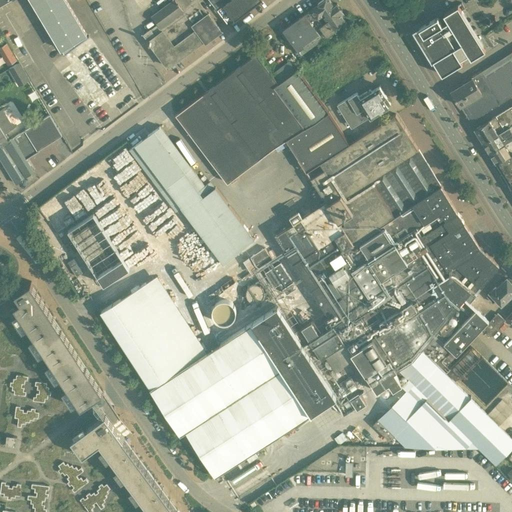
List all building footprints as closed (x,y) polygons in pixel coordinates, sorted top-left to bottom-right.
[(0,0),(0,5),(9,0),(31,0),(61,50),(62,49),(65,54),(88,37),(66,0),(0,0)] [(200,0),(172,0),(152,15),(158,23),(144,34),(169,68),(204,41),(206,43),(223,30),(209,11),(208,12),(199,1),(200,0)] [(210,0),(229,24),(261,0),(210,0)] [(323,0),(317,5),(306,13),(324,38),(335,30),(336,32),(341,28),(340,26),(346,21),(341,15),(340,12),(342,11),(337,3),(334,5),(330,0),(323,0)] [(442,24),(438,17),(423,26),(422,24),(413,30),(432,62),(434,61),(442,74),(463,62),(460,58),(468,53),(471,58),(485,49),(479,38),(458,4),(444,13),(448,21),(445,23),(442,24)] [(295,21),(283,29),(302,55),(302,54),(313,46),(323,39),(324,38),(306,13),(301,16),(295,21)] [(7,43),(0,47),(0,50),(3,56),(11,51),(7,43)] [(511,447),(511,397),(507,393),(487,413),(454,380),(479,355),(467,343),(475,335),(482,328),(489,320),(476,308),(446,340),(436,331),(470,290),(473,292),(480,284),(481,285),(498,264),(479,246),(396,114),(349,143),(329,112),(297,70),(278,84),(257,54),(253,57),(177,115),(228,183),(273,147),(287,139),(318,188),(310,193),(318,205),(275,233),(334,325),(327,330),(320,334),(312,321),(302,327),(321,357),(326,354),(335,370),(349,361),(355,357),(377,393),(391,385),(395,391),(403,386),(406,389),(378,419),(373,424),(390,440),(395,435),(405,445),(473,447),(478,447),(483,451),(495,464),(511,447)] [(293,56),(288,60),(294,68),(298,65),(293,56)] [(461,105),(470,121),(511,95),(511,59),(486,75),(483,71),(457,87),(451,91),(460,105),(461,105)] [(20,62),(8,68),(19,86),(30,79),(20,62)] [(369,117),(391,104),(386,96),(379,86),(371,91),(370,89),(358,96),(356,92),(337,104),(350,127),(369,116),(369,117)] [(490,119),(475,129),(483,142),(511,124),(511,105),(495,115),(496,117),(490,120),(490,119)] [(0,157),(55,123),(50,114),(10,139),(6,132),(13,128),(2,109),(0,110),(0,157)] [(62,135),(55,123),(0,157),(16,183),(34,170),(26,158),(39,151),(38,150),(62,135)] [(511,124),(483,142),(496,162),(511,152),(511,124)] [(215,186),(210,181),(205,186),(160,126),(133,146),(129,149),(176,212),(181,208),(223,263),(254,239),(215,186)] [(511,152),(496,162),(502,173),(511,166),(511,152)] [(511,166),(502,173),(509,183),(511,180),(511,166)] [(69,229),(104,284),(130,267),(94,213),(69,229)] [(259,270),(274,260),(265,247),(250,256),(259,270)] [(68,262),(77,276),(83,272),(74,258),(68,262)] [(292,279),(280,262),(265,272),(275,287),(281,283),(282,285),(292,279)] [(208,350),(158,273),(101,311),(180,434),(186,430),(215,475),(219,473),(273,437),(311,413),(311,414),(312,413),(337,397),(277,305),(208,350)] [(495,286),(489,292),(490,293),(488,296),(493,302),(496,300),(500,305),(511,293),(511,282),(511,283),(507,278),(496,288),(495,286)] [(0,441),(22,444),(101,392),(103,390),(45,302),(31,281),(0,301),(0,300),(0,441)] [(296,287),(293,281),(283,288),(287,294),(296,287)] [(218,303),(219,322),(237,321),(237,302),(218,303)] [(498,327),(505,319),(497,312),(483,329),(491,336),(491,335),(498,327)] [(0,511),(180,511),(117,427),(124,422),(120,414),(118,415),(120,417),(117,418),(111,409),(114,407),(114,406),(111,407),(101,392),(22,444),(0,441),(0,511)] [(350,399),(357,409),(365,404),(358,393),(350,399)] [(238,462),(241,467),(256,457),(253,453),(238,462)] [(353,475),(353,472),(353,456),(339,456),(339,472),(338,472),(338,475),(345,475),(353,475)]
